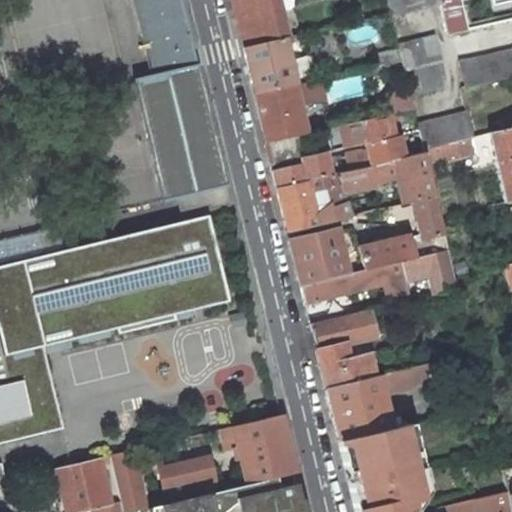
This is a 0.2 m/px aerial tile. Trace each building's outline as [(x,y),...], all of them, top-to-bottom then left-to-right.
[(133,0),(147,59),(191,49),(179,0),(133,0)] [(283,38),(287,37),(277,0),(231,0),(243,47),(283,38)] [(386,0),(390,15),(440,3),(440,0),(439,0),(386,0)] [(447,35),(468,30),(461,0),(442,0),(440,0),(440,3),(447,35)] [(409,95),(446,86),(434,36),(398,45),(399,49),(402,60),(409,95)] [(254,93),(293,85),(283,38),(243,47),(254,93)] [(151,75),(195,65),(191,49),(147,59),(151,75)] [(373,55),(375,66),(402,60),(399,49),(373,55)] [(511,49),(460,62),(465,86),(511,75),(511,49)] [(176,197),(223,186),(195,65),(151,75),(134,79),(163,200),(176,197)] [(328,83),(333,102),(366,94),(362,75),(328,83)] [(293,85),(254,93),(265,143),(298,135),(304,134),(293,85)] [(423,150),(472,137),(466,112),(417,124),(423,150)] [(502,130),(511,127),(511,114),(500,118),(502,130)] [(364,143),(392,137),(387,115),(336,126),(341,148),(364,143)] [(341,148),(336,126),(325,129),(330,150),(341,148)] [(488,133),(496,168),(511,164),(511,127),(502,130),(488,133)] [(302,158),(304,158),(303,156),(298,135),(265,143),(271,166),(302,158)] [(392,137),(364,143),(366,151),(360,153),(361,159),(348,162),(350,171),(363,167),(370,166),(385,162),(391,160),(403,157),(397,135),(392,137)] [(427,166),(476,153),(472,137),(423,150),(423,151),(427,166)] [(272,170),(277,188),(306,181),(330,175),(325,151),(303,156),(304,158),(302,158),(303,163),(272,170)] [(411,202),(434,197),(427,166),(423,151),(403,157),(391,160),(401,204),(411,202)] [(389,181),(385,162),(370,166),(363,167),(350,171),(337,173),(342,193),(389,181)] [(504,202),(511,199),(511,164),(496,168),(504,202)] [(306,181),(277,188),(287,232),(349,217),(346,201),(330,207),(328,202),(314,213),(306,181)] [(181,216),(228,205),(223,186),(176,197),(181,216)] [(417,256),(446,249),(443,234),(434,197),(411,202),(420,239),(413,241),(417,256)] [(204,215),(0,264),(0,442),(60,429),(40,346),(225,301),(204,215)] [(300,285),(348,273),(338,231),(289,243),(300,285)] [(363,269),(412,257),(406,235),(358,247),(363,269)] [(300,285),(304,303),(383,284),(387,300),(408,295),(404,281),(427,275),(431,295),(456,289),(446,249),(417,256),(412,257),(363,269),(348,273),(300,285)] [(509,290),(511,289),(511,265),(502,267),(509,290)] [(308,324),(325,387),(373,376),(371,367),(368,352),(347,357),(343,345),(375,336),(368,309),(308,324)] [(373,376),(378,375),(410,367),(407,358),(371,367),(373,376)] [(366,434),(390,428),(383,394),(430,383),(425,363),(410,367),(378,375),(373,376),(325,387),(338,441),(366,434)] [(291,473),(294,472),(281,413),(231,425),(236,446),(244,484),(275,477),(291,473)] [(236,446),(231,425),(219,429),(223,449),(236,446)] [(415,511),(413,501),(419,500),(401,426),(390,428),(366,434),(338,441),(354,511),(415,511)] [(110,462),(120,502),(122,511),(130,511),(145,508),(132,450),(108,455),(110,462)] [(100,465),(110,462),(108,455),(98,457),(100,465)] [(54,468),(64,511),(78,511),(109,504),(100,465),(98,457),(54,468)] [(160,479),(165,503),(214,491),(208,468),(160,479)] [(294,483),(291,473),(275,477),(277,487),(294,483)] [(505,491),(506,495),(511,493),(511,474),(501,477),(505,491)] [(300,511),(294,483),(277,487),(275,477),(244,484),(214,491),(165,503),(147,508),(148,511),(300,511)] [(509,511),(506,495),(505,491),(470,499),(473,511),(509,511)] [(473,511),(470,499),(435,507),(436,511),(473,511)] [(122,511),(120,502),(109,504),(78,511),(122,511)]
